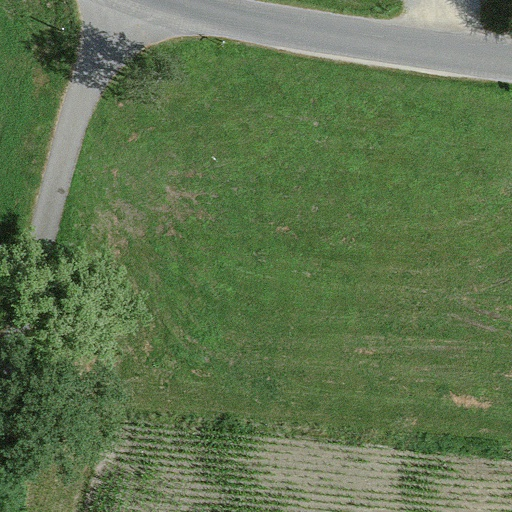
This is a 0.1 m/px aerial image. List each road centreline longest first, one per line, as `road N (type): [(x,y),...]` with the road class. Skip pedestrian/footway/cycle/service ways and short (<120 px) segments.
road 1 (track): [(0,394),(75,125),(120,0)]
road 2 (unclassified): [(160,0),(230,19),(511,61)]
